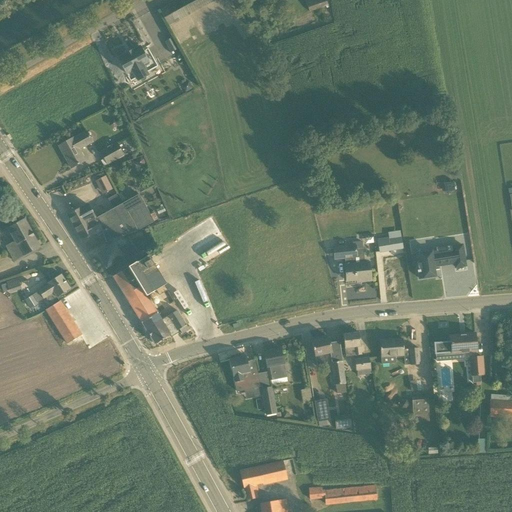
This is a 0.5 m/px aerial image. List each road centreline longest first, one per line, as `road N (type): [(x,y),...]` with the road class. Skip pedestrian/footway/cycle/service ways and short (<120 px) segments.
road 1 (residential): [(146,372),(168,358),(370,310),(511,300)]
road 2 (secondary): [(146,372),(0,144)]
road 3 (unclassified): [(0,80),(144,0)]
road 4 (unclassified): [(0,442),(146,372)]
road 5 (secondary): [(224,511),(146,372)]
